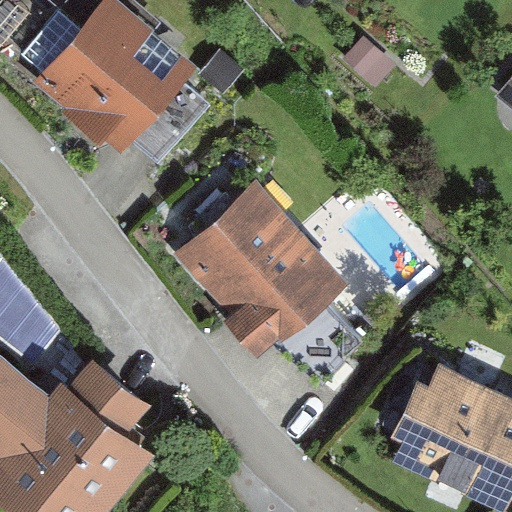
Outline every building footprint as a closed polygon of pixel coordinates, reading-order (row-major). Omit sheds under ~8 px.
[(103,176),(184,80),(99,9),(18,105),(103,176)] [(374,90),(395,65),(364,38),(343,62),(374,90)] [(511,83),(492,109),(511,124),(511,83)] [(243,379),(335,296),(246,198),(165,271),(219,331),(208,340),(243,379)] [(102,511),(153,446),(125,425),(151,392),(96,349),(74,378),(60,368),(48,384),(0,346),(0,457),(1,458),(0,459),(0,497),(19,511),(102,511)] [(497,508),(511,472),(511,392),(433,358),(425,377),(407,369),(382,426),(395,432),(383,459),(497,508)]
